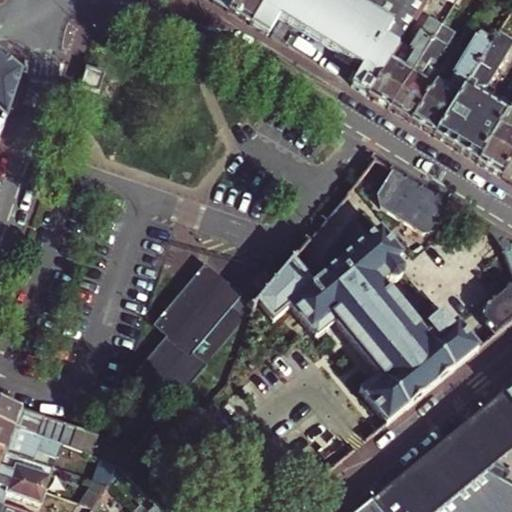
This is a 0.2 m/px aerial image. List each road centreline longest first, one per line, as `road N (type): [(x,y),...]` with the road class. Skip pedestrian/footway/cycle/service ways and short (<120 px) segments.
road 1 (tertiary): [(511,217),(258,62),(108,0)]
road 2 (residential): [(319,511),(511,354)]
road 3 (residential): [(47,5),(44,68),(0,214)]
